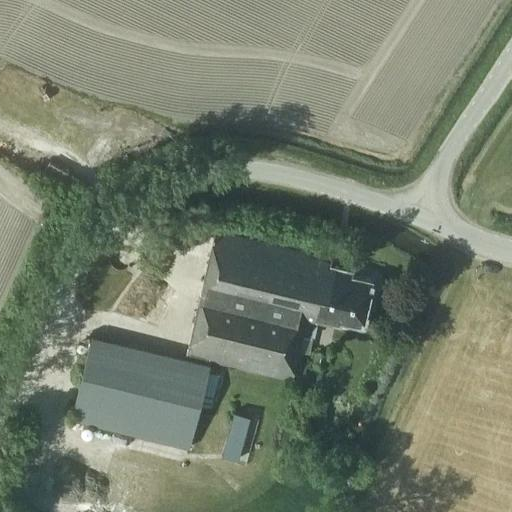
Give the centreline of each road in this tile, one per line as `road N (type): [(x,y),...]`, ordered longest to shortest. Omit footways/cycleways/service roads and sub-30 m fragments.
road 1 (tertiary): [(0,387),(65,257),(99,221),(204,166),(266,165),(338,177),(432,206)]
road 2 (unknown): [(20,338),(54,418),(95,483)]
road 3 (unclassified): [(432,206),(511,72)]
